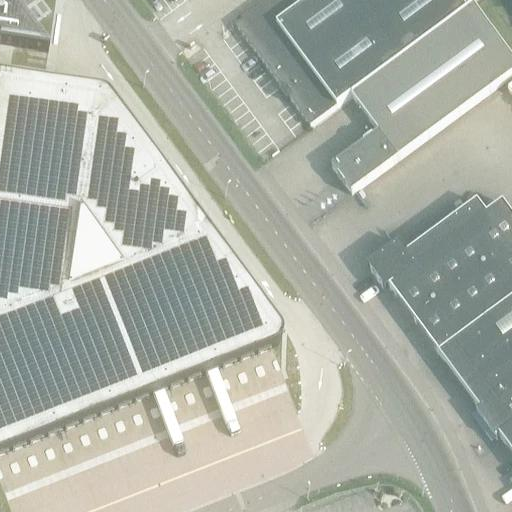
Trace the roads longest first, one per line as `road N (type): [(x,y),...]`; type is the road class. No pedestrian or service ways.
road 1 (unclassified): [(418,428),(102,0)]
road 2 (unknown): [(309,280),(480,163)]
road 3 (unclassified): [(234,511),(418,428)]
